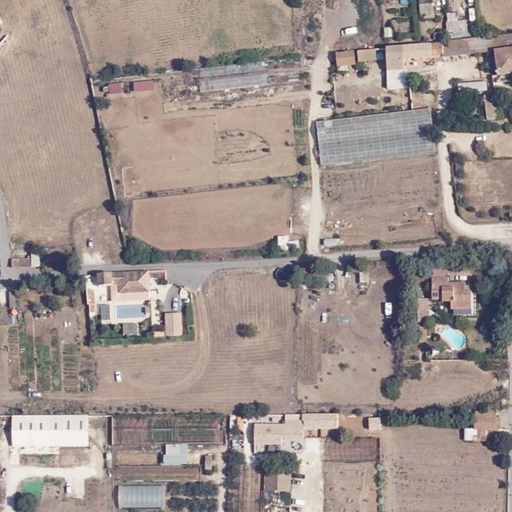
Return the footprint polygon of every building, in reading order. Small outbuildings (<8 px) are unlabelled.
[(415,20),(430,19),(430,5),(414,6),(415,20)] [(446,43),(464,40),(464,32),(446,33),(446,43)] [(511,34),(493,37),(494,53),(496,84),(511,82),(511,34)] [(493,37),(474,39),(464,40),(446,43),(413,46),(403,47),(405,63),(431,61),(432,56),(440,55),(440,59),(477,55),(494,53),(493,37)] [(405,63),(403,47),(384,49),(384,72),(405,71),(405,63)] [(358,61),(377,60),(376,48),(358,49),(358,61)] [(335,53),(338,69),(356,67),(354,52),(335,53)] [(88,84),(93,105),(254,88),(303,84),(300,61),(117,80),(88,84)] [(487,80),(458,82),(459,94),(484,92),(486,118),(497,117),(496,93),(488,94),(487,80)] [(106,108),(109,129),(306,108),(304,88),(130,106),(106,108)] [(415,111),(414,101),(313,112),(314,122),(415,111)] [(110,134),(111,150),(306,130),(303,112),(110,134)] [(432,159),(428,115),(314,127),(318,170),(432,159)] [(119,153),(121,166),(306,147),(305,134),(119,153)] [(120,171),(124,198),(306,181),(303,153),(120,171)] [(433,184),(431,163),(319,175),(321,196),(433,184)] [(437,216),(432,195),(321,206),(323,227),(437,216)] [(326,247),(338,244),(336,236),(324,239),(326,247)] [(29,251),(9,251),(8,262),(9,270),(29,269),(29,251)] [(37,251),(29,251),(29,269),(37,269),(37,251)] [(359,264),(351,264),(351,272),(359,272),(359,264)] [(430,268),(430,301),(431,301),(440,301),(440,303),(448,303),(448,313),(470,313),(470,291),(463,291),(463,283),(446,283),(446,268),(430,268)] [(318,282),(318,269),(307,270),(307,282),(318,282)] [(359,281),(369,282),(369,272),(360,271),(359,281)] [(114,274),(98,276),(98,289),(127,288),(128,296),(146,296),(146,274),(114,274)] [(96,311),(95,289),(88,290),(89,312),(96,311)] [(14,294),(7,295),(8,310),(16,309),(14,294)] [(426,299),(415,299),(415,321),(426,321),(426,299)] [(166,339),(178,339),(178,316),(166,316),(166,339)] [(425,327),(416,327),(416,343),(425,343),(425,327)] [(138,328),(120,328),(120,338),(138,338),(138,328)] [(311,417),(283,415),(283,427),(255,427),(255,445),(280,446),(281,439),(303,440),(303,432),(311,432),(311,417)] [(230,416),(230,431),(244,431),(244,416),(230,416)] [(222,417),(112,418),(112,448),(221,448),(222,417)] [(334,428),(334,418),(311,417),(311,432),(318,432),(319,428),(334,428)] [(48,418),(11,418),(12,450),(48,450),(48,418)] [(473,420),(472,433),(494,434),(495,421),(473,420)] [(472,433),(462,433),(462,445),(507,445),(507,434),(494,434),(472,433)] [(9,481),(113,483),(112,455),(10,453),(9,481)] [(160,456),(161,466),(183,466),(183,456),(160,456)] [(235,511),(259,511),(261,470),(237,469),(235,511)] [(261,470),(259,511),(287,511),(288,471),(261,470)] [(0,511),(113,511),(113,485),(0,483),(0,511)] [(303,501),(332,501),(333,484),(307,483),(307,485),(303,485),(303,501)] [(113,485),(113,511),(220,511),(221,487),(113,485)]
